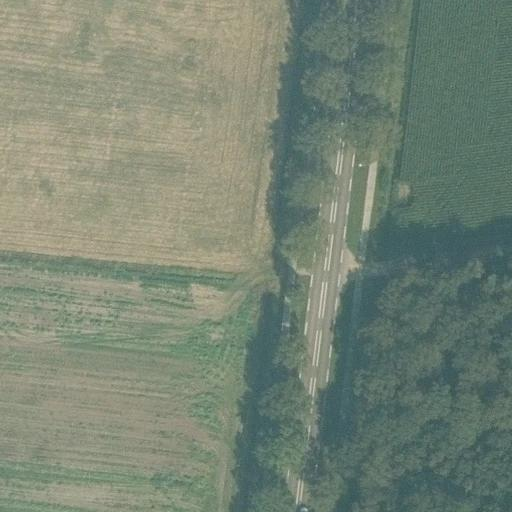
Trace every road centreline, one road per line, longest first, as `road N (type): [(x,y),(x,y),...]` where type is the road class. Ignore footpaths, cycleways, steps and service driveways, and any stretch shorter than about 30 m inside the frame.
road 1 (primary): [(299,511),(359,0)]
road 2 (track): [(511,251),(329,275)]
